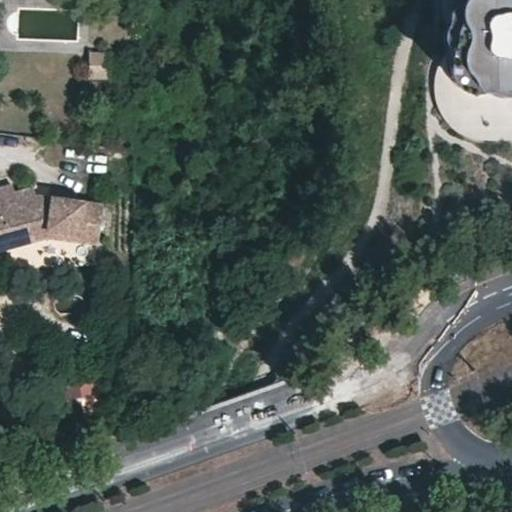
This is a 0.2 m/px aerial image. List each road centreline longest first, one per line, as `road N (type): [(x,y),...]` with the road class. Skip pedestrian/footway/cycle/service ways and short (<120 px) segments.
road 1 (secondary): [(473,312),(358,388),(27,511)]
road 2 (secondary): [(303,500),(384,473),(458,471),(508,459)]
road 3 (secondary): [(473,312),(443,351),(435,401),(463,443),(508,459)]
